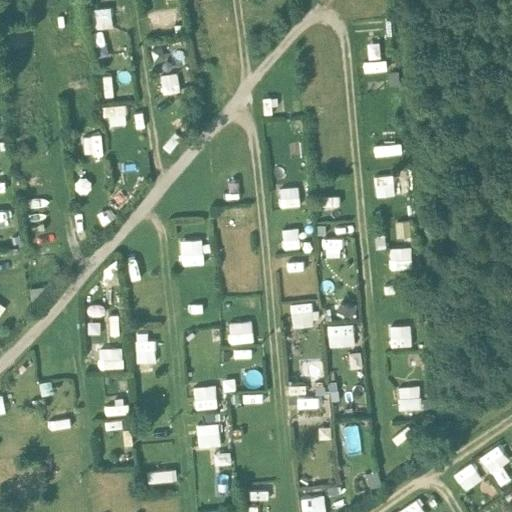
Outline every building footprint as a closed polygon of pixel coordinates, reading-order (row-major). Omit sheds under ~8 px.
[(111,6),(92,8),(93,17),(112,14),(111,6)] [(157,27),(178,26),(178,11),(157,11),(157,27)] [(367,42),(369,62),(385,61),(384,41),(367,42)] [(161,71),(163,89),(181,87),(178,68),(161,71)] [(103,114),(127,112),(126,102),(102,104),(103,114)] [(101,132),(83,134),(85,155),(104,153),(101,132)] [(374,144),(374,152),(399,151),(399,142),(374,144)] [(374,173),(375,194),(394,193),(393,172),(374,173)] [(279,204),(299,203),(298,185),(279,186),(279,204)] [(203,261),(202,236),(179,237),(180,262),(203,261)] [(409,245),(391,247),(393,265),(411,263),(409,245)] [(33,248),(35,257),(55,255),(53,246),(33,248)] [(292,324),(317,321),(314,298),(289,301),(292,324)] [(339,299),(338,314),(357,315),(358,300),(339,299)] [(252,319),(228,320),(229,341),(253,340),(252,319)] [(329,344),(356,343),(355,321),(328,322),(329,344)] [(99,346),(100,366),(123,365),(122,345),(99,346)] [(321,382),(292,382),(292,394),(321,395),(321,382)] [(196,406),(218,405),(217,383),(195,384),(196,406)] [(417,383),(396,384),(397,406),(419,404),(417,383)] [(263,398),(262,390),(243,393),(244,401),(263,398)] [(325,416),(324,395),(296,396),(297,418),(325,416)] [(219,420),(196,423),(198,433),(220,429),(219,420)] [(489,469),(509,456),(499,440),(479,453),(489,469)] [(471,460),(453,469),(458,478),(476,469),(471,460)] [(400,511),(426,511),(418,497),(398,508),(400,511)]
